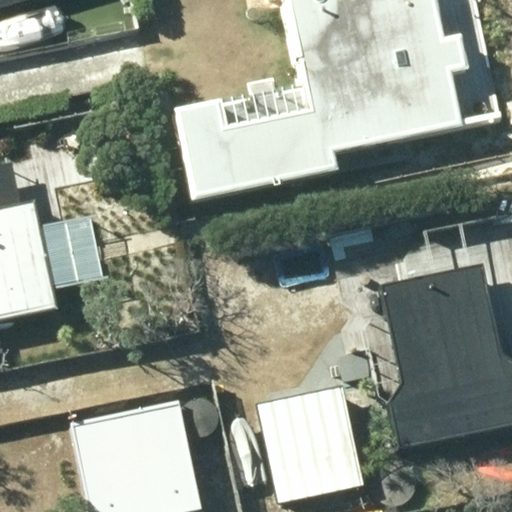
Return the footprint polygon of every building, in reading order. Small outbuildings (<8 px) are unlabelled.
[(284,0),(284,7),(308,115),(223,134),(217,105),(174,115),(194,204),(339,172),(335,155),(462,127),(450,73),(466,69),(460,40),(447,43),(437,0),(284,0)] [(52,133),(67,160),(96,145),(81,117),(52,133)] [(0,320),(51,310),(47,289),(101,279),(90,220),(36,230),(31,205),(26,206),(17,160),(0,162),(0,320)] [(483,267),(381,288),(402,388),(390,405),(399,449),(511,426),(511,362),(502,356),(483,267)] [(256,406),(277,505),(362,487),(341,388),(256,406)] [(71,426),(88,511),(199,511),(178,404),(71,426)]
